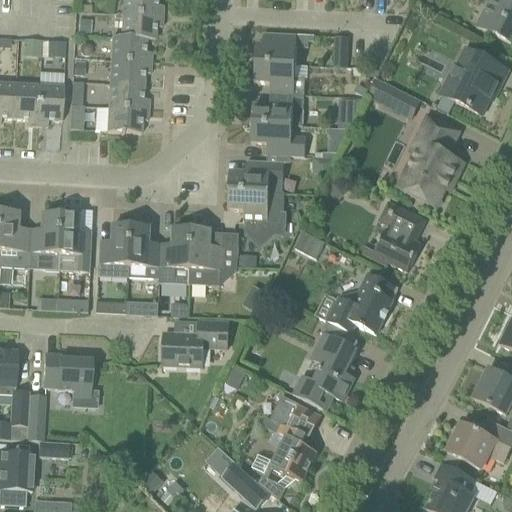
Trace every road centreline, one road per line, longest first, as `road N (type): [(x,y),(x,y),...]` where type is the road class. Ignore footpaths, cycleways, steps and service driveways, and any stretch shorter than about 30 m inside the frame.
road 1 (residential): [(218,22),(214,117),(159,172),(129,184),(0,178)]
road 2 (residential): [(379,511),(511,249)]
road 3 (residential): [(374,31),(218,22)]
road 4 (residential): [(140,332),(0,325)]
